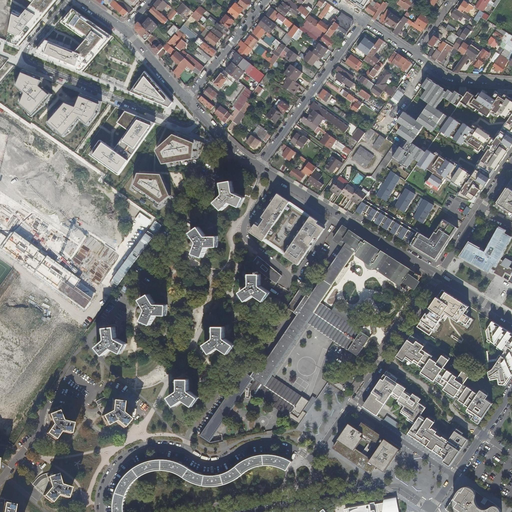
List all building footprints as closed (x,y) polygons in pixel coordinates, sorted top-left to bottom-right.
[(20,46),(58,0),(29,0),(34,3),(23,15),(14,11),(8,42),(20,46)] [(120,5),(114,0),(110,5),(123,15),(124,16),(128,12),(120,5)] [(162,0),(157,0),(153,6),(154,7),(160,12),(167,4),(162,0)] [(248,0),(241,0),(239,3),(246,9),(251,2),(248,0)] [(301,0),(282,0),(282,1),(283,2),(296,12),(298,10),(301,6),(302,4),(304,2),(301,0)] [(345,0),(362,11),(368,2),(365,0),(345,0)] [(399,0),(397,4),(408,11),(411,6),(400,0),(399,0)] [(415,9),(420,0),(414,0),(412,3),(411,6),(415,9)] [(488,3),(489,0),(480,0),(476,6),(474,5),(474,7),(480,10),(482,12),(487,5),(490,7),(491,5),(488,3)] [(470,4),(464,1),(458,10),(463,13),(465,10),(468,13),(470,10),(471,9),(471,10),(472,10),(474,7),(472,6),(470,4)] [(128,12),(130,14),(132,11),(123,2),(120,5),(128,12)] [(295,14),(296,12),(283,2),(280,6),(278,6),(276,8),(276,9),(285,16),(291,10),(292,11),(295,14)] [(236,3),(229,12),(236,19),(244,9),(236,3)] [(322,12),(325,14),(331,6),(328,3),(322,12)] [(178,13),(184,18),(191,10),(185,5),(178,13)] [(377,10),(374,8),(369,5),(365,11),(373,16),(377,10)] [(206,11),(200,6),(196,11),(202,16),(206,11)] [(301,6),(298,10),(306,17),(312,9),(309,7),(306,10),(301,6)] [(322,24),(334,7),(331,6),(325,14),(323,17),(319,22),(320,23),(317,27),(326,34),(336,20),(334,19),(327,28),(322,24)] [(160,12),(154,7),(150,11),(163,22),(166,18),(164,16),(162,15),(160,12)] [(380,15),(383,11),(379,8),(378,10),(373,16),(376,18),(375,20),(379,14),(380,15)] [(419,8),(417,10),(422,13),(431,19),(434,14),(431,12),(429,15),(427,14),(427,13),(419,8)] [(38,54),(82,72),(93,59),(91,58),(99,49),(101,50),(112,36),(74,9),(62,23),(87,40),(76,52),(47,41),(37,52),(38,54)] [(178,13),(173,9),(166,17),(171,21),(178,13)] [(282,15),(275,10),(275,11),(272,9),(267,15),(273,20),(278,15),(281,17),(282,15)] [(469,20),(471,18),(463,13),(458,10),(456,9),(451,16),(457,20),(458,19),(459,17),(460,18),(462,16),(463,17),(469,20)] [(474,20),(477,22),(481,17),(484,13),(482,12),(480,10),(474,20)] [(202,16),(196,11),(194,13),(191,16),(197,21),(202,16)] [(383,24),(390,14),(386,12),(383,17),(382,17),(381,17),(380,18),(381,19),(380,22),(383,24)] [(338,29),(346,34),(353,24),(353,20),(342,13),(336,20),(326,34),(330,38),(337,28),(338,29)] [(423,29),(431,19),(422,13),(415,24),(423,29)] [(385,21),(396,28),(401,21),(391,14),(385,21)] [(227,15),(221,22),(222,23),(229,29),(234,21),(227,15)] [(319,23),(309,15),(306,20),(316,27),(319,23)] [(208,17),(206,19),(212,24),(214,25),(216,22),(208,17)] [(268,33),(270,34),(277,25),(266,17),(259,26),(266,31),(268,33)] [(401,30),(408,19),(404,17),(401,21),(396,28),(395,29),(393,32),(397,35),(399,33),(401,34),(403,32),(401,30)] [(150,18),(142,26),(151,34),(158,26),(150,18)] [(139,22),(138,22),(136,26),(136,30),(146,41),(148,39),(151,35),(151,34),(142,26),(139,22)] [(421,32),(423,29),(415,24),(412,22),(410,25),(421,32)] [(211,32),(220,39),(223,35),(212,27),(210,28),(204,23),(202,25),(211,32)] [(226,35),(230,30),(229,29),(222,23),(221,25),(218,23),(215,26),(226,35)] [(174,25),(167,34),(172,39),(175,34),(178,31),(179,30),(177,28),(174,25)] [(299,29),(295,25),(289,34),(293,38),(299,29)] [(164,47),(168,43),(172,39),(167,34),(158,26),(151,34),(151,35),(158,41),(161,44),(164,47)] [(260,39),(266,31),(259,26),(253,33),(260,39)] [(465,40),(471,31),(466,28),(464,31),(463,32),(462,31),(461,33),(462,33),(462,34),(460,37),(465,40)] [(494,35),(503,40),(508,33),(499,28),(494,35)] [(296,40),(302,31),(299,29),(293,38),(296,40)] [(198,31),(195,34),(196,35),(199,37),(200,38),(204,41),(205,40),(207,38),(198,31)] [(213,47),(220,39),(211,32),(207,38),(205,40),(213,47)] [(273,65),(286,47),(282,44),(281,43),(270,34),(268,33),(266,35),(270,39),(274,42),(273,43),(276,46),(273,49),(274,50),(272,52),(275,54),(270,61),(270,59),(267,57),(269,53),(266,51),(262,56),(270,63),(273,65)] [(503,40),(508,43),(510,41),(511,37),(511,35),(508,33),(503,40)] [(168,43),(172,47),(177,41),(180,42),(182,40),(180,39),(175,34),(172,39),(168,43)] [(293,38),(289,34),(288,34),(281,43),(282,44),(286,47),(293,38)] [(330,48),(335,41),(332,38),(330,38),(326,34),(321,41),(330,48)] [(151,35),(148,39),(154,44),(158,41),(151,35)] [(245,43),(252,49),(253,49),(259,42),(251,36),(245,43)] [(434,46),(439,39),(434,36),(429,44),(435,48),(435,47),(434,46)] [(368,37),(354,56),(363,62),(365,59),(376,43),(368,37)] [(458,50),(465,40),(460,37),(459,39),(454,47),(458,50)] [(498,42),(491,37),(487,43),(494,48),(498,42)] [(213,56),(217,51),(204,41),(200,38),(196,42),(207,50),(208,52),(213,56)] [(365,59),(375,67),(379,62),(380,60),(373,56),(379,48),(384,41),(380,39),(376,43),(365,59)] [(182,40),(180,42),(176,47),(180,50),(182,48),(183,49),(185,47),(184,46),(186,43),(182,40)] [(241,40),(238,44),(242,47),(238,52),(249,61),(253,57),(248,53),(252,49),(245,43),(241,40)] [(439,48),(438,50),(442,52),(447,44),(443,41),(441,44),(439,48)] [(470,46),(468,45),(464,42),(458,50),(464,54),(465,53),(467,50),(470,46)] [(491,46),(487,43),(482,50),(487,53),(491,46)] [(152,48),(158,54),(162,50),(164,47),(161,44),(158,48),(155,45),(152,48)] [(168,44),(165,48),(170,53),(169,54),(171,56),(176,51),(168,44)] [(326,53),(329,50),(320,44),(313,53),(320,58),(321,59),(326,53)] [(453,57),(458,50),(450,45),(447,44),(442,52),(441,53),(442,53),(436,61),(438,62),(439,61),(441,62),(444,59),(451,49),(452,49),(450,52),(451,53),(450,54),(453,57)] [(257,53),(262,56),(266,51),(262,47),(261,48),(261,49),(257,53)] [(292,64),(298,56),(289,50),(286,47),(279,57),(281,58),(283,55),(282,55),(285,51),(287,53),(285,55),(285,56),(284,58),(287,60),(292,64)] [(479,48),(473,57),(476,59),(482,50),(479,48)] [(432,56),(431,58),(435,61),(441,53),(442,52),(438,50),(437,49),(435,53),(432,52),(430,55),(432,56)] [(238,66),(244,58),(234,50),(227,58),(233,62),(234,64),(238,66)] [(171,57),(179,65),(185,58),(180,54),(177,51),(171,57)] [(185,58),(188,61),(200,72),(204,67),(188,54),(188,55),(183,51),(180,54),(185,58)] [(202,55),(209,61),(211,58),(202,51),(199,53),(202,55)] [(313,53),(310,51),(304,60),(312,66),(316,60),(318,61),(320,58),(313,53)] [(193,57),(198,60),(202,55),(199,53),(197,52),(193,57)] [(389,63),(391,64),(391,63),(395,58),(398,54),(395,52),(388,61),(390,62),(389,63)] [(469,55),(465,53),(464,54),(452,72),(459,73),(469,57),(470,56),(469,55)] [(362,63),(352,55),(346,63),(358,71),(361,67),(360,67),(362,63)] [(395,63),(402,67),(407,70),(411,63),(398,55),(396,59),(395,58),(391,63),(393,65),(395,63)] [(478,64),(481,65),(485,59),(479,55),(473,64),(476,67),(478,64)] [(179,65),(173,72),(179,78),(180,76),(179,75),(187,67),(198,75),(200,72),(188,61),(185,58),(179,65)] [(244,58),(238,66),(243,71),(250,62),(244,58)] [(506,64),(498,58),(496,61),(493,66),(496,67),(500,70),(502,72),(505,67),(504,67),(506,64)] [(227,72),(234,64),(233,62),(226,71),(227,72)] [(383,64),(379,62),(375,67),(373,69),(366,78),(370,81),(372,77),(373,78),(383,64)] [(243,71),(238,66),(234,64),(227,72),(236,79),(237,80),(244,71),(243,71)] [(300,76),(302,73),(292,65),(285,75),(289,77),(296,82),(299,77),(298,77),(299,75),(300,76)] [(355,79),(338,67),(335,70),(339,73),(354,83),(357,85),(358,83),(354,80),(355,79)] [(364,76),(366,78),(373,69),(370,67),(364,76)] [(44,78),(23,70),(14,85),(23,94),(19,101),(33,116),(45,105),(52,94),(43,88),(44,78)] [(172,99),(143,70),(130,90),(169,105),(172,99)] [(236,79),(227,72),(226,71),(224,70),(214,83),(220,88),(228,79),(233,82),(236,79)] [(383,90),(392,96),(395,91),(392,89),(387,85),(388,84),(386,83),(392,75),(386,70),(377,83),(376,85),(383,90)] [(238,81),(245,72),(244,71),(237,80),(238,81)] [(351,87),(354,83),(339,73),(336,77),(351,87)] [(360,81),(372,89),(371,91),(379,96),(383,90),(376,85),(372,83),(370,81),(366,78),(364,76),(363,76),(360,81)] [(283,87),(294,95),(301,86),(296,83),(296,82),(289,77),(285,82),(286,83),(283,87)] [(399,148),(393,157),(408,168),(414,158),(419,162),(427,150),(428,149),(415,140),(427,123),(435,128),(440,121),(445,124),(450,117),(451,115),(438,106),(446,94),(459,103),(460,102),(465,96),(456,90),(455,92),(450,88),(448,91),(444,89),(445,88),(429,77),(422,87),(427,90),(421,98),(429,104),(417,121),(404,112),(398,122),(403,125),(397,133),(406,138),(399,148)] [(253,93),(260,84),(257,82),(256,83),(250,90),(253,93)] [(78,86),(73,95),(62,95),(44,117),(51,127),(63,135),(71,131),(79,119),(89,124),(97,113),(99,95),(78,86)] [(262,89),(258,86),(253,93),(257,96),(262,89)] [(9,94),(11,91),(5,87),(0,93),(0,98),(11,106),(16,99),(9,94)] [(209,87),(203,95),(211,101),(217,93),(209,87)] [(236,108),(240,111),(246,102),(253,93),(250,90),(249,90),(247,88),(234,106),(236,108)] [(326,102),(331,95),(324,89),(318,97),(326,102)] [(356,103),(351,109),(356,113),(363,103),(343,89),(340,93),(350,100),(351,99),(356,103)] [(361,95),(365,98),(368,100),(371,96),(362,89),(358,94),(361,95)] [(511,98),(505,94),(504,95),(497,91),(492,99),(483,92),(481,94),(479,93),(476,97),(468,91),(465,96),(460,102),(475,111),(476,109),(479,111),(478,111),(488,117),(491,113),(498,117),(501,113),(509,119),(507,123),(502,131),(501,131),(495,141),(489,137),(490,136),(478,128),(479,128),(472,123),(469,128),(456,120),(455,121),(450,117),(445,124),(440,131),(449,137),(453,140),(454,139),(463,145),(464,142),(480,152),(481,149),(487,153),(481,161),(482,161),(476,170),(476,169),(472,176),(467,173),(468,172),(461,167),(462,166),(456,161),(455,163),(451,160),(450,161),(448,159),(446,160),(435,153),(434,155),(427,150),(419,162),(417,164),(426,170),(427,169),(433,174),(427,184),(438,191),(447,177),(452,181),(451,182),(458,186),(459,185),(463,188),(458,197),(474,203),(490,179),(488,178),(494,169),(496,171),(511,145),(511,98)] [(202,96),(199,99),(212,110),(214,107),(202,96)] [(243,114),(250,105),(246,102),(240,111),(242,113),(243,114)] [(282,102),(279,105),(278,107),(276,110),(282,114),(283,115),(289,107),(282,102)] [(313,103),(310,107),(312,109),(314,110),(320,114),(327,119),(344,131),(347,127),(313,103)] [(381,103),(375,112),(379,115),(385,106),(381,103)] [(68,150),(0,106),(0,121),(61,161),(68,150)] [(218,109),(225,115),(228,112),(220,107),(218,109)] [(341,116),(343,113),(335,107),(333,110),(337,112),(341,116)] [(275,123),(282,114),(276,110),(273,108),(266,117),(275,123)] [(218,109),(215,114),(223,119),(225,115),(218,109)] [(320,114),(314,110),(312,113),(309,116),(310,116),(308,119),(320,128),(327,119),(320,114)] [(237,120),(241,115),(242,113),(240,111),(235,118),(233,121),(232,122),(236,125),(237,125),(240,122),(237,120)] [(126,112),(118,123),(129,130),(114,150),(101,141),(91,155),(119,175),(156,123),(126,112)] [(326,135),(320,142),(328,148),(331,143),(332,142),(334,144),(336,140),(320,128),(308,119),(304,117),(301,121),(315,131),(316,130),(319,132),(320,130),(326,135)] [(232,131),(236,125),(232,122),(228,128),(232,131)] [(260,129),(255,135),(265,142),(271,134),(259,125),(257,127),(260,129)] [(177,132),(157,149),(165,168),(196,163),(204,143),(177,132)] [(307,145),(311,141),(303,136),(302,137),(297,134),(292,142),(296,145),(297,144),(303,148),(306,144),(307,145)] [(258,145),(260,142),(251,135),(246,143),(255,149),(258,145)] [(378,150),(385,139),(379,135),(372,146),(378,150)] [(336,140),(334,144),(350,155),(352,152),(336,140)] [(283,155),(284,156),(290,160),(294,153),(295,154),(294,155),(296,156),(298,154),(284,144),(282,147),(286,150),(283,155)] [(388,151),(379,167),(383,170),(392,154),(388,151)] [(306,173),(310,176),(315,170),(317,168),(313,165),(298,154),(296,156),(307,164),(309,166),(307,169),(308,170),(306,173)] [(330,168),(329,170),(333,172),(337,167),(339,168),(342,163),(334,158),(331,162),(329,161),(327,165),(330,168)] [(87,182),(90,177),(93,179),(97,174),(81,164),(75,174),(87,182)] [(297,170),(295,173),(296,174),(294,177),(300,182),(305,175),(304,175),(301,173),(297,170)] [(310,176),(307,181),(320,190),(324,185),(319,181),(323,176),(315,170),(310,176)] [(401,177),(391,170),(377,195),(386,200),(401,177)] [(162,174),(139,173),(134,188),(159,206),(171,196),(162,174)] [(511,176),(492,207),(511,220),(511,219),(511,176)] [(233,181),(222,182),(223,193),(215,202),(223,210),(230,202),(241,207),(246,197),(246,195),(251,197),(253,188),(254,188),(257,179),(256,179),(256,178),(252,177),(248,184),(243,196),(235,192),(233,181)] [(342,183),(337,180),(331,188),(336,192),(342,183)] [(336,192),(341,195),(342,193),(346,196),(352,187),(348,184),(346,186),(342,183),(336,192)] [(346,196),(350,198),(356,190),(352,187),(346,196)] [(416,193),(406,187),(395,206),(404,212),(416,193)] [(362,191),(362,190),(359,188),(357,191),(356,190),(350,198),(351,199),(352,197),(356,200),(361,203),(364,198),(367,194),(362,191)] [(84,192),(73,207),(99,225),(109,211),(98,203),(101,199),(94,194),(92,198),(84,192)] [(291,201),(279,193),(252,232),(264,240),(266,237),(286,252),(300,262),(328,227),(289,203),(291,201)] [(360,205),(359,206),(356,210),(361,214),(364,209),(370,213),(367,217),(372,220),(375,216),(377,217),(375,222),(380,225),(382,220),(385,222),(383,227),(387,230),(390,225),(393,227),(390,231),(395,234),(398,230),(401,232),(398,236),(403,239),(406,235),(408,236),(406,241),(435,259),(440,251),(442,248),(456,227),(443,219),(430,238),(364,198),(361,203),(360,205)] [(123,206),(138,216),(143,209),(128,199),(123,206)] [(434,205),(424,199),(413,217),(423,223),(434,205)] [(142,207),(144,208),(152,214),(154,212),(144,205),(142,207)] [(70,250),(87,224),(66,210),(38,252),(57,264),(60,259),(57,257),(58,255),(55,253),(58,250),(60,251),(64,246),(70,250)] [(201,435),(209,440),(210,441),(247,388),(289,416),(286,419),(288,427),(296,425),(294,417),(297,413),(293,410),(296,407),(304,412),(304,411),(310,403),(271,376),(307,322),(348,350),(349,350),(354,353),(348,361),(357,367),(362,359),(358,356),(364,346),(370,337),(348,322),(345,327),(328,315),(331,311),(320,304),(355,252),(357,254),(356,255),(365,261),(366,263),(366,264),(367,264),(366,267),(367,268),(368,270),(370,270),(371,270),(372,269),(374,267),(377,269),(376,270),(397,284),(398,284),(399,283),(407,271),(399,266),(401,264),(389,256),(388,258),(385,256),(386,254),(382,251),(381,254),(377,252),(379,250),(366,241),(364,243),(362,242),(364,240),(343,225),(339,230),(336,235),(344,240),(342,242),(344,243),(345,246),(344,247),(311,297),(300,289),(294,298),(289,306),(287,308),(298,315),(261,370),(250,362),(244,371),(201,435)] [(191,233),(197,241),(197,243),(194,253),(204,257),(208,247),(219,246),(219,236),(208,236),(207,235),(200,226),(191,233)] [(468,245),(461,256),(497,275),(497,274),(503,277),(505,273),(511,276),(511,274),(511,268),(509,267),(511,262),(511,261),(505,258),(502,261),(499,259),(511,237),(504,234),(506,231),(499,228),(497,231),(496,231),(485,251),(484,253),(468,245)] [(63,269),(81,281),(106,244),(88,231),(63,269)] [(344,240),(336,235),(333,239),(344,247),(345,246),(344,243),(342,242),(344,240)] [(472,240),(468,245),(484,253),(485,251),(481,249),(483,245),(472,240)] [(251,275),(260,274),(262,274),(266,277),(272,281),(270,285),(274,288),(282,276),(258,256),(252,264),(255,268),(251,273),(251,275)] [(411,292),(421,277),(421,276),(414,272),(412,275),(412,273),(411,272),(410,272),(409,273),(402,283),(402,284),(403,285),(404,286),(405,285),(403,288),(411,292)] [(261,286),(260,274),(251,275),(250,275),(250,285),(250,287),(241,292),(247,301),(256,295),(265,301),(271,292),(261,286)] [(468,306),(442,289),(417,327),(430,336),(433,331),(435,333),(438,327),(437,326),(442,319),(445,321),(448,316),(467,328),(470,324),(468,322),(471,318),(466,315),(469,310),(466,309),(468,306)] [(150,294),(141,300),(147,308),(147,311),(143,320),(152,324),(157,314),(168,314),(168,304),(157,304),(156,303),(150,294)] [(500,295),(497,301),(502,304),(505,297),(500,295)] [(348,322),(331,311),(328,315),(345,327),(348,322)] [(505,383),(506,381),(509,377),(511,374),(511,333),(493,321),(487,331),(489,339),(506,352),(493,369),(489,372),(490,378),(497,377),(498,383),(503,381),(505,383)] [(106,327),(106,338),(105,340),(98,346),(104,354),(113,348),(123,353),(128,343),(116,337),(116,327),(106,327)] [(214,327),(215,337),(214,339),(205,345),(211,354),(220,347),(229,354),(235,345),(226,339),(225,337),(225,327),(214,327)] [(426,344),(412,335),(397,356),(404,361),(406,358),(413,363),(414,362),(424,368),(422,372),(435,381),(436,380),(446,387),(444,390),(455,397),(456,396),(460,398),(459,400),(469,407),(467,411),(474,416),(473,418),(476,420),(475,421),(479,424),(493,403),(487,399),(489,395),(481,390),(478,394),(464,384),(470,376),(463,371),(458,377),(444,368),(450,360),(443,355),(437,362),(432,358),(433,356),(423,349),(426,344)] [(365,408),(377,416),(392,394),(399,399),(398,401),(405,406),(400,412),(408,417),(407,419),(415,425),(407,436),(451,466),(469,439),(462,435),(464,433),(457,428),(447,441),(448,439),(442,435),(442,436),(436,433),(437,431),(433,427),(432,429),(431,428),(436,421),(429,417),(426,420),(420,416),(427,406),(419,401),(422,398),(414,393),(412,395),(405,390),(407,388),(397,381),(398,378),(387,370),(384,375),(386,377),(384,380),(382,378),(378,384),(380,386),(378,389),(376,387),(371,394),(374,395),(372,398),(369,397),(365,403),(368,405),(365,408)] [(179,379),(179,389),(178,391),(170,397),(176,405),(185,399),(194,406),(200,397),(190,390),(190,379),(179,379)] [(115,421),(120,425),(126,417),(123,414),(121,410),(122,402),(119,401),(119,398),(108,397),(105,397),(96,401),(98,405),(106,401),(112,401),(112,410),(110,412),(101,416),(106,425),(115,421)] [(46,433),(55,440),(60,431),(70,433),(72,423),(64,421),(61,420),(60,416),(63,414),(60,406),(52,409),(52,413),(49,415),(52,422),(52,425),(46,433)] [(386,416),(383,421),(392,427),(396,422),(386,416)] [(126,417),(120,425),(123,428),(129,419),(126,417)] [(334,449),(370,475),(376,466),(385,472),(401,449),(381,434),(378,438),(376,437),(374,430),(366,424),(365,425),(362,423),(358,429),(351,424),(334,449)] [(114,511),(124,511),(125,511),(125,505),(126,500),(128,493),(131,488),(134,483),(141,478),(150,473),(157,471),(166,471),(177,474),(184,478),(191,482),(199,485),(207,487),(216,487),(225,486),(232,483),(239,479),(246,474),(252,470),(259,467),(268,466),(275,466),(284,469),(287,471),(293,462),(285,459),(274,456),(264,456),(255,458),(246,462),(237,468),(230,473),(223,476),(216,477),(206,477),(200,475),(190,470),(182,465),(172,462),(162,461),(153,462),(143,465),(135,470),(127,477),(121,485),(117,494),(115,504),(114,511)] [(43,495),(48,500),(51,502),(52,500),(58,495),(67,497),(70,488),(61,485),(59,483),(57,475),(53,475),(51,472),(45,474),(37,479),(32,484),(34,487),(40,482),(47,477),(49,486),(49,490),(43,495)] [(459,491),(446,510),(449,511),(502,511),(502,509),(501,507),(498,506),(495,507),(488,508),(484,509),(481,508),(479,505),(477,503),(477,501),(476,498),(476,495),(475,493),(474,490),(473,489),(470,487),(468,487),(465,486),(463,487),(461,489),(459,491)] [(3,507),(13,508),(14,505),(10,504),(11,500),(5,499),(0,499),(0,503),(4,503),(3,507)] [(375,502),(347,508),(347,511),(397,511),(396,502),(398,501),(397,499),(384,502),(384,503),(375,504),(375,502)]
